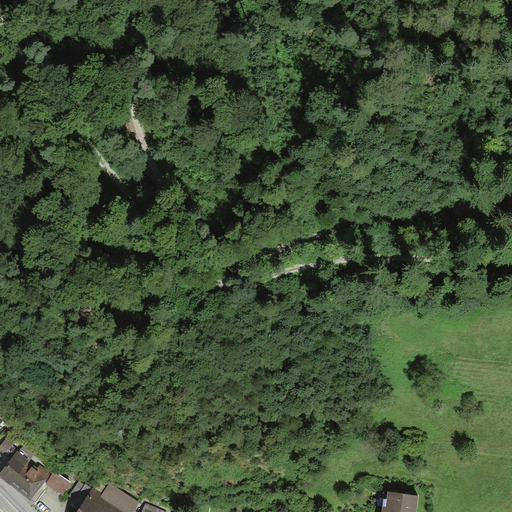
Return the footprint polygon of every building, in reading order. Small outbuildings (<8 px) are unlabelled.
[(0,472),(2,474),(21,449),(7,439),(0,448),(0,472)] [(0,476),(0,479),(29,503),(51,474),(39,465),(36,470),(28,464),(35,455),(23,447),(21,449),(2,474),(0,476)] [(46,485),(63,496),(71,484),(55,473),(46,485)] [(78,511),(139,511),(143,506),(110,483),(102,495),(93,490),(78,511)] [(417,511),(419,497),(388,493),(385,508),(383,508),(382,511),(417,511)]
